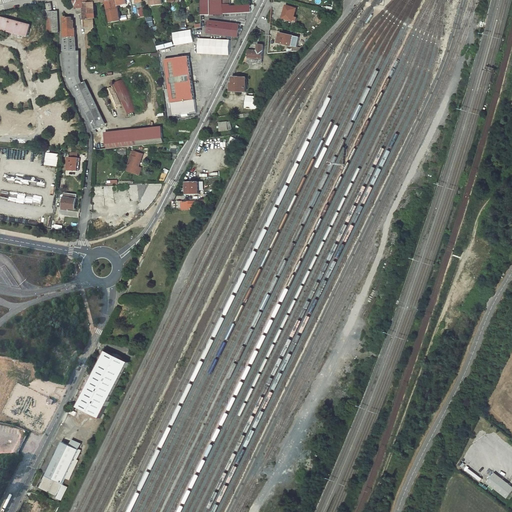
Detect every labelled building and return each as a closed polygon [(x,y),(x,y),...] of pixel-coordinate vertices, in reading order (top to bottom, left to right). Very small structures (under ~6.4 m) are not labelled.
[(83,0),(76,0),(79,14),(83,14),(83,19),(86,19),(85,12),(85,8),(83,0)] [(85,12),(96,11),(96,2),(99,2),(99,0),(83,0),(85,8),(85,12)] [(223,0),(211,0),(211,13),(223,13),(223,0)] [(230,0),(224,0),(225,13),(252,12),(255,5),(231,6),(230,0)] [(108,20),(109,23),(112,22),(122,21),(119,5),(118,3),(108,5),(111,20),(108,20)] [(297,9),(287,6),(286,10),(287,10),(285,18),(283,18),(283,20),(295,24),(298,18),(295,17),(297,9)] [(59,32),(58,11),(53,11),(48,11),(49,16),(48,16),(48,32),(59,32)] [(94,18),(97,18),(96,11),(85,12),(86,19),(94,18)] [(0,16),(0,30),(30,37),(33,24),(0,16)] [(64,18),(65,37),(76,37),(76,31),(75,29),(74,21),(73,21),(73,18),(64,18)] [(90,34),(94,34),(94,18),(86,19),(86,34),(90,34)] [(234,24),(210,20),(208,33),(233,36),(234,24)] [(192,29),(173,33),(175,46),(194,42),(192,29)] [(300,37),(282,33),(280,38),(279,38),(278,43),(292,46),(298,47),(300,37)] [(64,38),(64,51),(64,55),(67,80),(86,116),(92,131),(105,125),(84,82),(80,84),(79,76),(76,37),(65,37),(64,38)] [(199,54),(231,55),(231,39),(199,39),(199,54)] [(174,42),(158,46),(159,50),(175,46),(174,42)] [(264,45),(258,45),(257,51),(250,50),(248,62),(262,63),(264,45)] [(0,66),(7,68),(11,51),(0,48),(0,66)] [(36,69),(49,65),(44,48),(31,52),(36,69)] [(190,56),(166,59),(170,89),(166,89),(170,116),(183,114),(183,116),(192,115),(192,113),(197,112),(190,56)] [(232,83),(231,91),(246,92),(247,78),(234,77),(233,83),(232,83)] [(40,82),(45,99),(58,95),(52,78),(40,82)] [(127,116),(137,112),(123,79),(116,82),(117,86),(115,87),(127,116)] [(8,87),(13,104),(26,100),(21,84),(8,87)] [(245,108),(259,109),(260,97),(246,96),(245,108)] [(55,143),(69,142),(65,108),(51,109),(55,143)] [(9,117),(9,131),(27,131),(27,118),(9,117)] [(227,122),(220,123),(220,131),(228,130),(228,127),(228,123),(227,122)] [(162,127),(136,129),(138,145),(164,143),(162,127)] [(136,129),(106,132),(107,149),(138,145),(136,129)] [(144,154),(134,151),(127,170),(137,173),(139,167),(144,154)] [(45,165),(58,167),(60,154),(47,152),(45,165)] [(80,158),(69,157),(68,170),(78,171),(78,163),(80,163),(80,158)] [(187,182),(187,195),(200,194),(200,182),(187,182)] [(8,200),(25,204),(27,195),(10,191),(8,200)] [(77,199),(65,198),(64,207),(76,209),(77,199)] [(202,208),(201,200),(189,201),(189,208),(202,208)] [(141,311),(128,311),(128,324),(141,324),(141,311)] [(24,333),(13,329),(8,343),(19,347),(24,333)] [(66,361),(71,351),(64,348),(65,346),(60,344),(59,345),(55,343),(52,351),(56,352),(55,356),(66,361)] [(129,362),(107,351),(85,395),(79,407),(100,418),(121,378),(122,378),(124,375),(122,375),(129,362)] [(79,449),(63,442),(47,475),(45,475),(39,487),(57,496),(63,484),(62,483),(65,477),(69,479),(77,463),(73,461),(79,449)] [(488,484),(507,499),(511,492),(511,486),(496,473),(488,484)] [(37,507),(34,511),(46,511),(49,508),(40,503),(38,507),(37,507)]
